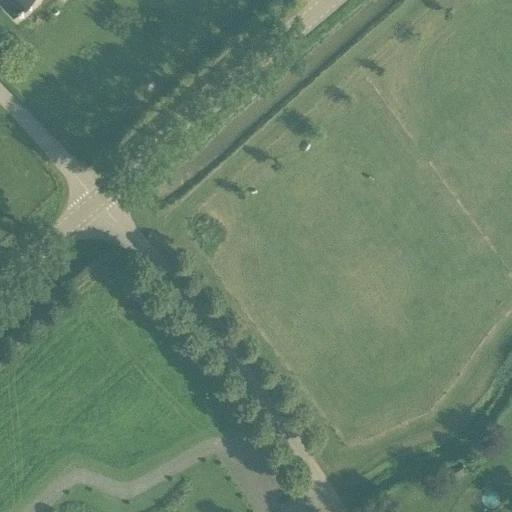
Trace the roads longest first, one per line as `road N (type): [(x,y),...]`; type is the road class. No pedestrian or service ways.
road 1 (unclassified): [(331,511),(193,321),(93,204)]
road 2 (track): [(131,249),(428,0)]
road 3 (tertiary): [(93,204),(330,0)]
road 4 (unclassified): [(93,204),(0,95)]
road 5 (tertiary): [(0,287),(93,204)]
